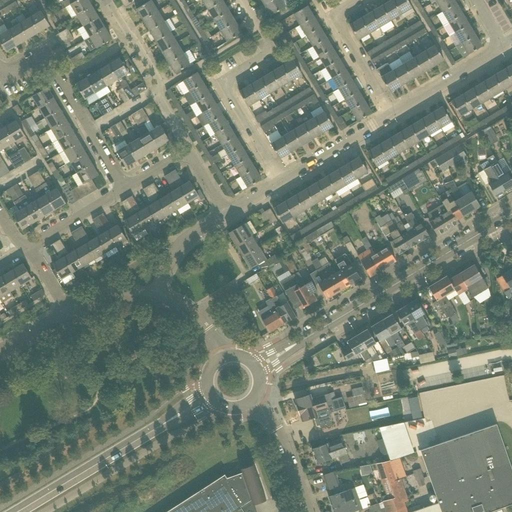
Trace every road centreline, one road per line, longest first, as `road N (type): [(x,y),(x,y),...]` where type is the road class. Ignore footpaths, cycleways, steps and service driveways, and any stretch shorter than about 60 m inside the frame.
road 1 (tertiary): [(255,368),(511,214)]
road 2 (residential): [(281,180),(222,82),(274,51),(243,0)]
road 3 (tertiary): [(18,511),(210,395)]
road 4 (residential): [(125,188),(46,57),(7,80),(0,67)]
road 5 (residential): [(188,151),(152,92),(162,85),(100,0)]
road 6 (residential): [(391,115),(332,16),(359,0)]
road 7 (residential): [(391,115),(502,45)]
road 8 (residential): [(281,180),(391,115)]
road 9 (residential): [(308,511),(282,442),(253,398)]
